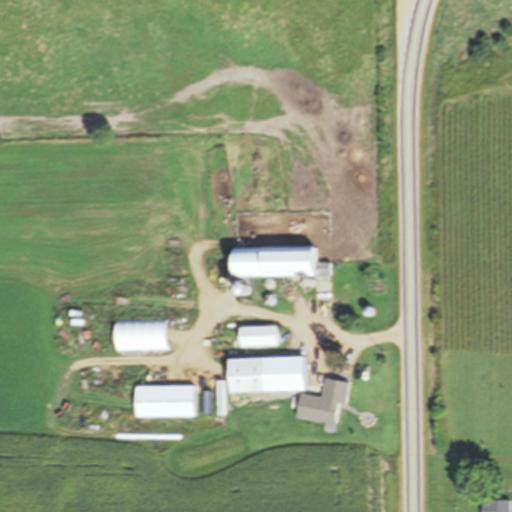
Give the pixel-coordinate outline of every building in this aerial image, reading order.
[(238,277),(334,277),(334,262),(325,262),(325,248),(238,248),(238,277)] [(244,327),(244,347),(282,347),(282,327),(244,327)] [(311,392),(310,358),(235,359),(236,393),(311,392)] [(200,417),(200,386),(141,386),(141,418),(200,417)] [(511,511),(511,499),(488,499),(487,511),(511,511)]
